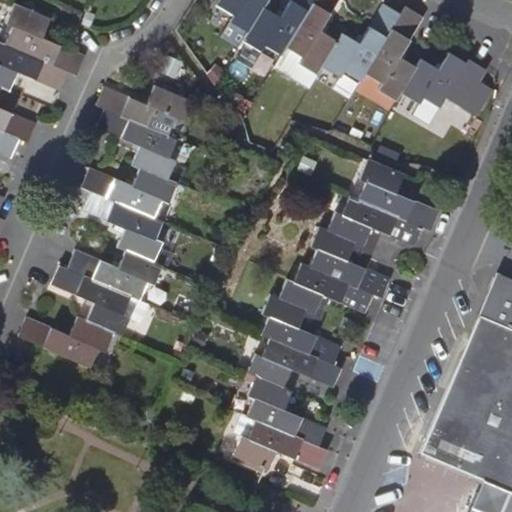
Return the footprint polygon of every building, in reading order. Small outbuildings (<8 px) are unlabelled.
[(219,0),(217,4),(234,15),(230,20),(248,31),(264,6),(267,0),(219,0)] [(282,55),(287,47),(315,0),(290,0),(280,17),(264,6),(248,31),(244,39),(261,50),(265,44),(282,55)] [(322,67),(323,65),(337,41),(320,30),(338,0),(315,0),(287,47),(303,57),(299,63),(318,74),(322,67)] [(42,37),(44,31),(50,18),(14,3),(5,23),(12,26),(5,44),(68,71),(77,75),(85,56),(42,37)] [(360,81),(365,72),(396,21),(401,13),(384,3),(359,43),(342,33),(337,41),(323,65),(339,76),(343,70),(360,81)] [(423,17),(405,6),(401,13),(396,21),(365,72),(381,82),(378,88),(396,100),(401,91),(416,66),(400,56),(423,17)] [(68,71),(5,44),(0,41),(0,85),(1,86),(9,89),(16,71),(60,90),(68,71)] [(416,66),(401,91),(419,102),(424,95),(439,105),(446,96),(475,113),(490,88),(479,81),(486,69),(468,58),(465,62),(449,52),(438,70),(421,59),(416,66)] [(0,88),(1,86),(0,85),(0,129),(18,137),(20,138),(28,142),(36,122),(0,107),(0,88)] [(147,104),(104,85),(96,105),(105,109),(107,108),(169,135),(176,116),(183,120),(191,100),(155,85),(147,104)] [(168,179),(169,178),(177,159),(170,156),(177,139),(169,135),(107,108),(105,109),(98,127),(140,146),(133,164),(141,167),(168,179)] [(18,137),(0,129),(0,152),(11,157),(20,138),(18,137)] [(422,226),(431,230),(439,211),(396,193),(403,174),(368,159),(360,179),(366,181),(359,199),(422,226)] [(91,190),(154,217),(161,199),(168,202),(177,182),(169,178),(168,179),(141,167),(133,186),(91,167),(82,186),(91,190)] [(162,221),(154,217),(91,190),(83,209),(125,228),(118,246),(126,249),(153,261),(154,260),(161,241),(155,238),(162,221)] [(327,230),(354,242),(363,246),(371,227),(382,232),(414,246),(422,226),(359,199),(350,196),(342,213),(337,211),(327,230)] [(373,294),(382,298),(390,279),(367,269),(347,260),(354,242),(327,230),(319,226),(311,245),(317,248),(310,266),(373,294)] [(347,260),(367,269),(368,264),(375,267),(380,256),(372,254),(382,232),(371,227),(363,246),(354,242),(347,260)] [(162,264),(154,260),(153,261),(126,249),(119,268),(76,250),(68,268),(131,296),(139,298),(147,281),(154,284),(162,264)] [(322,294),(330,298),(365,313),(373,294),(310,266),(301,262),(294,281),(287,278),(278,297),(306,309),(314,312),(322,294)] [(86,321),(113,332),(121,336),(130,316),(123,313),(131,296),(68,268),(59,265),(51,283),(95,302),(86,321)] [(511,275),(498,270),(480,313),(490,317),(495,306),(496,298),(511,303),(511,275)] [(341,346),(314,335),(298,327),(306,309),(278,297),(270,294),(262,312),(269,316),(261,334),(270,338),(332,365),(333,364),(341,346)] [(314,312),(306,309),(298,327),(314,335),(330,298),(322,294),(314,312)] [(511,490),(511,303),(496,298),(495,306),(490,317),(480,313),(459,364),(421,452),(483,478),(495,483),(511,490)] [(113,332),(86,321),(78,317),(70,335),(27,316),(18,336),(38,344),(90,367),(99,348),(105,351),(113,332)] [(341,367),(333,364),(332,365),(270,338),(262,355),(255,352),(246,372),(256,377),(282,387),(290,369),(334,387),(341,367)] [(291,391),(282,387),(256,377),(248,394),(255,397),(247,417),(318,447),(327,428),(283,410),(291,391)] [(277,451),(296,460),(319,469),(327,451),(318,447),(247,417),(242,414),(234,432),(241,435),(233,454),(237,456),(262,467),(268,470),(277,451)] [(260,472),(262,467),(237,456),(235,461),(260,472)] [(495,483),(483,478),(469,511),(483,511),(490,497),(495,483)] [(511,511),(511,506),(490,497),(483,511),(511,511)]
